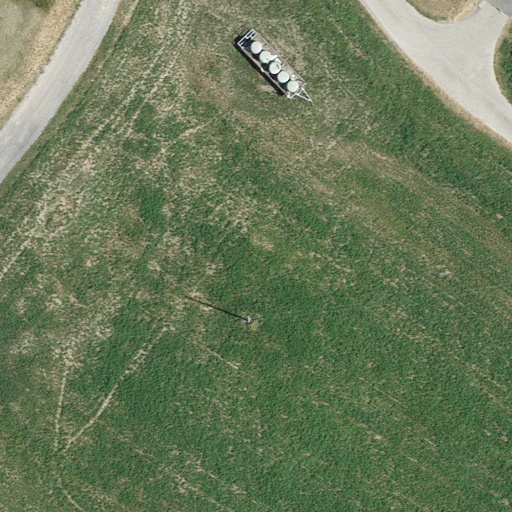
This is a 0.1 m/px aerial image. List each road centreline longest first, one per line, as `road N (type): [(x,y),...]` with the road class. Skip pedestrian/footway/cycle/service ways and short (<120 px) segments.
road 1 (track): [(378,0),(511,128)]
road 2 (track): [(113,0),(0,142)]
